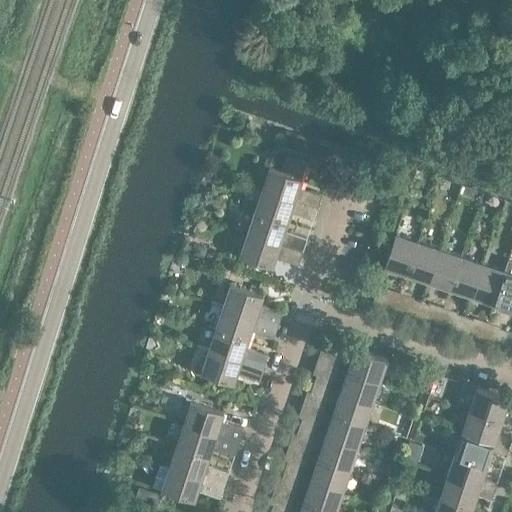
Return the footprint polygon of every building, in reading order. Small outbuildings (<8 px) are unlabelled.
[(269,166),(261,188),(316,206),(321,193),(298,186),(301,176),(300,176),(305,161),(288,155),(282,170),(269,166)] [(261,188),(254,210),(287,220),(289,212),(312,220),(316,206),(261,188)] [(254,210),(247,232),(302,250),(306,237),(284,229),(287,220),(254,210)] [(302,250),(247,232),(239,255),(271,265),(274,256),(297,264),(302,250)] [(384,264),(385,265),(407,272),(418,240),(395,232),(384,264)] [(418,240),(407,272),(429,279),(439,248),(418,240)] [(439,248),(429,279),(451,287),(461,255),(439,248)] [(461,255),(451,287),(472,294),(483,262),(461,255)] [(505,269),(494,301),(511,307),(511,259),(508,259),(505,269)] [(483,262),(472,294),(494,301),(505,269),(483,262)] [(230,283),(222,306),(278,324),(282,311),(259,303),(262,294),(230,283)] [(387,289),(378,286),(373,300),(382,303),(387,289)] [(414,298),(409,312),(417,315),(422,300),(414,298)] [(422,300),(417,315),(425,318),(430,303),(422,300)] [(222,306),(215,328),(248,338),(251,330),(273,337),(278,324),(222,306)] [(457,312),(452,327),(460,330),(465,315),(457,312)] [(465,315),(460,330),(469,332),(473,318),(465,315)] [(500,327),(495,341),(504,344),(509,330),(500,327)] [(215,328),(208,349),(263,367),(268,354),(245,347),(248,338),(215,328)] [(329,338),(326,346),(341,352),(344,343),(329,338)] [(354,347),(347,369),(379,380),(386,358),(354,347)] [(263,367),(208,349),(200,372),(233,383),(236,374),(259,381),(263,367)] [(347,369),(339,391),(372,402),(379,380),(347,369)] [(317,374),(314,382),(329,387),(332,378),(317,374)] [(448,383),(432,377),(428,390),(444,395),(448,383)] [(314,382),(311,390),(326,394),(329,387),(314,382)] [(511,398),(476,387),(468,410),(501,420),(506,407),(511,408),(511,398)] [(339,391),(332,412),(365,423),(372,402),(339,391)] [(191,400),(183,422),(239,441),(243,427),(221,420),(223,411),(191,400)] [(501,420),(468,410),(461,431),(509,447),(511,438),(497,433),(501,420)] [(332,412),(325,434),(357,445),(365,423),(332,412)] [(302,417),(299,425),(314,430),(317,422),(302,417)] [(183,423),(176,445),(209,456),(211,447),(234,455),(238,441),(183,423)] [(299,425),(297,433),(312,438),(314,430),(299,425)] [(509,447),(461,431),(454,453),(486,464),(491,450),(506,455),(509,447)] [(325,434),(318,456),(350,467),(357,445),(325,434)] [(209,456),(176,445),(169,467),(224,485),(228,471),(206,464),(209,456)] [(486,464),(454,453),(446,475),(494,490),(497,481),(482,476),(486,464)] [(318,456),(310,477),(343,488),(350,467),(318,456)] [(288,460),(285,469),(300,474),(303,466),(288,460)] [(159,463),(152,484),(194,499),(197,489),(220,496),(224,485),(169,467),(164,465),(159,463)] [(282,476),(297,481),(300,474),(285,469),(282,476)] [(494,490),(446,475),(439,496),(472,507),(477,493),(491,498),(494,490)] [(310,477),(303,499),(336,510),(343,488),(310,477)] [(138,486),(135,496),(158,503),(161,493),(138,486)] [(470,511),(472,507),(439,496),(433,511),(470,511)] [(303,499),(298,511),(335,511),(336,510),(303,499)] [(273,503),(270,511),(271,511),(286,511),(288,508),(273,503)]
